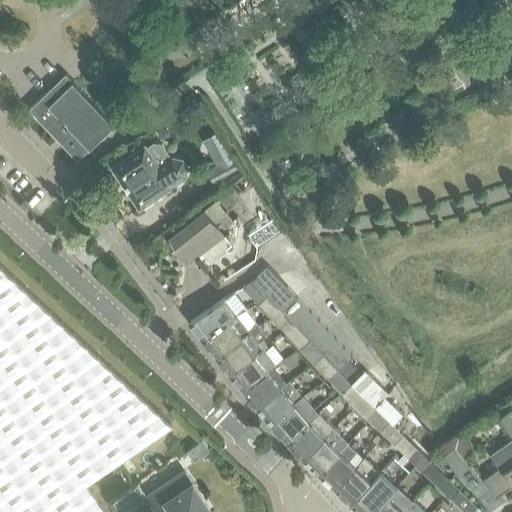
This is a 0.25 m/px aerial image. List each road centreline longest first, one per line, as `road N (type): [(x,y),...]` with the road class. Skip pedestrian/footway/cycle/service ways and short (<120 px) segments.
road 1 (tertiary): [(304,511),(294,487),(142,343)]
road 2 (tertiary): [(142,343),(0,211)]
